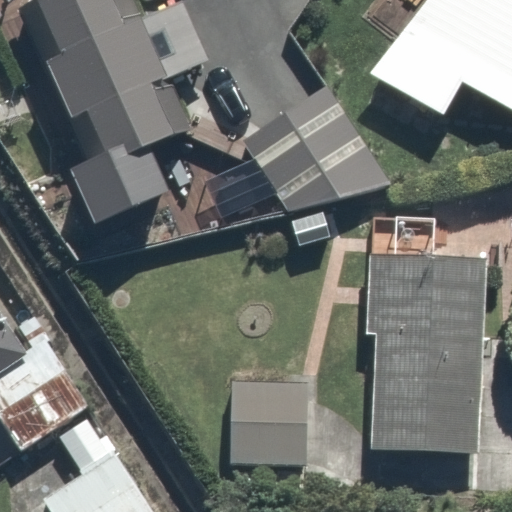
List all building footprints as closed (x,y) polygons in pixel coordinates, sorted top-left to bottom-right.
[(186,149),(131,0),(55,0),(30,9),(75,133),(94,126),(112,175),(186,149)] [(511,0),(431,0),(364,81),(450,123),(465,92),(511,115),(511,0)] [(290,216),(394,187),(324,86),(240,144),(290,216)] [(471,467),(478,276),(378,272),(370,463),(471,467)] [(26,350),(0,309),(0,416),(26,457),(54,438),(95,412),(46,337),(26,350)] [(311,382),(231,378),(227,465),(307,469),(311,382)] [(159,511),(95,412),(54,438),(84,484),(46,508),(48,511),(159,511)]
